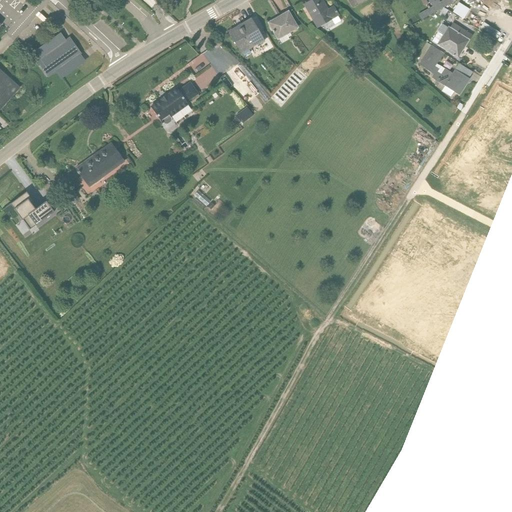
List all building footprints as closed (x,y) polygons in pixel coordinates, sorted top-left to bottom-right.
[(312,0),(304,5),(317,28),(339,16),(333,6),(327,10),(320,0),(312,0)] [(365,0),(347,0),(352,8),(365,0)] [(431,7),(417,15),(421,20),(435,13),(455,1),(454,0),(443,0),(439,2),(438,0),(427,0),(429,4),(430,4),(431,7)] [(443,8),(439,15),(444,18),(448,11),(443,8)] [(287,13),(268,24),(280,44),(289,40),(288,38),(291,36),(289,33),(297,29),(287,13)] [(101,17),(92,26),(120,51),(128,42),(101,17)] [(242,28),(230,35),(241,54),(243,57),(250,53),(248,50),(263,41),(251,19),(241,25),(242,28)] [(464,39),(468,41),(471,36),(452,23),(449,28),(447,26),(447,27),(441,24),(431,41),(453,55),(452,56),(453,56),(454,56),(457,58),(462,50),(459,48),(464,39)] [(242,28),(241,25),(228,32),(230,35),(242,28)] [(71,60),(77,67),(85,61),(80,55),(81,54),(69,37),(65,40),(60,33),(34,51),(39,58),(36,61),(38,60),(41,58),(36,51),(59,34),(64,42),(68,39),(78,55),(71,60)] [(41,58),(38,60),(49,76),(56,71),(61,78),(77,67),(71,60),(78,55),(68,39),(64,42),(59,34),(36,51),(41,58)] [(459,48),(462,50),(468,41),(464,39),(459,48)] [(467,79),(454,70),(452,73),(440,66),(436,65),(443,54),(426,43),(417,57),(421,60),(418,65),(433,74),(431,77),(445,86),(453,92),(458,94),(467,79)] [(193,73),(210,63),(204,54),(188,63),(193,73)] [(38,60),(36,61),(47,78),(49,76),(38,60)] [(454,70),(467,79),(472,72),(458,63),(454,70)] [(0,110),(20,88),(0,70),(0,110)] [(159,101),(150,107),(162,124),(163,123),(163,124),(167,125),(171,123),(171,119),(177,125),(193,114),(187,106),(188,105),(186,103),(197,95),(189,83),(178,91),(176,89),(167,95),(166,95),(159,100),(159,101)] [(453,92),(445,86),(441,92),(450,97),(453,92)] [(246,108),(235,116),(239,122),(241,121),(243,123),(252,116),(246,108)] [(90,158),(75,169),(77,172),(88,188),(124,163),(112,146),(91,160),(90,158)] [(198,191),(194,196),(206,206),(210,202),(198,191)] [(24,194),(31,204),(33,202),(26,192),(24,194)] [(31,204),(24,194),(10,204),(28,230),(53,212),(45,202),(35,210),(31,204)] [(75,195),(70,199),(73,204),(79,200),(75,195)]
